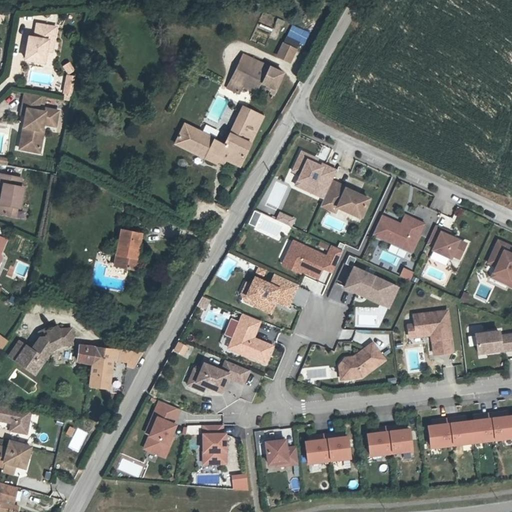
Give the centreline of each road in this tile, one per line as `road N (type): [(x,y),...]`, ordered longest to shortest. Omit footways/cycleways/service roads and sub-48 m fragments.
road 1 (unclassified): [(70,511),(294,113)]
road 2 (residential): [(511,215),(294,113)]
road 3 (residential): [(281,402),(296,409),(511,382)]
road 4 (unclassified): [(294,113),(360,0)]
